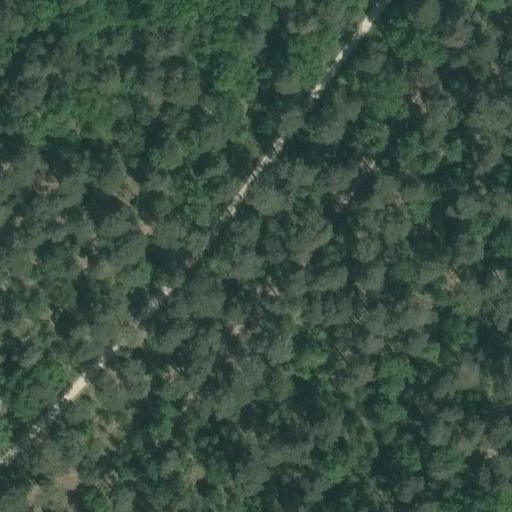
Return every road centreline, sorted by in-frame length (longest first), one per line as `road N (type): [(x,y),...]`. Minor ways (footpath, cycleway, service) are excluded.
road 1 (unknown): [(120,511),(499,0)]
road 2 (track): [(113,357),(194,413),(234,428),(511,493)]
